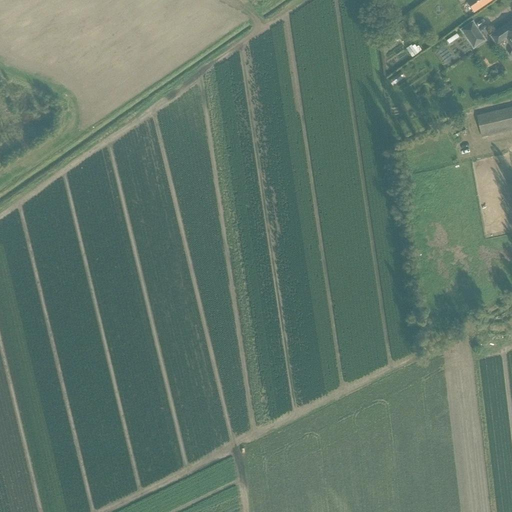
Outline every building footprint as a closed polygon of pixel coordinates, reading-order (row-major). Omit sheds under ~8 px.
[(470,0),(466,3),(473,13),(491,0),(470,0)] [(511,22),(491,37),(496,45),(506,39),(511,48),(511,51),(511,52),(510,55),(511,57),(511,59),(511,22)] [(484,41),(472,23),(461,31),(473,48),(484,41)] [(397,25),(389,31),(396,41),(404,35),(407,33),(404,29),(401,31),(397,25)] [(411,45),(406,49),(412,58),(417,54),(411,45)] [(511,108),(477,116),(481,135),(511,127),(511,108)]
